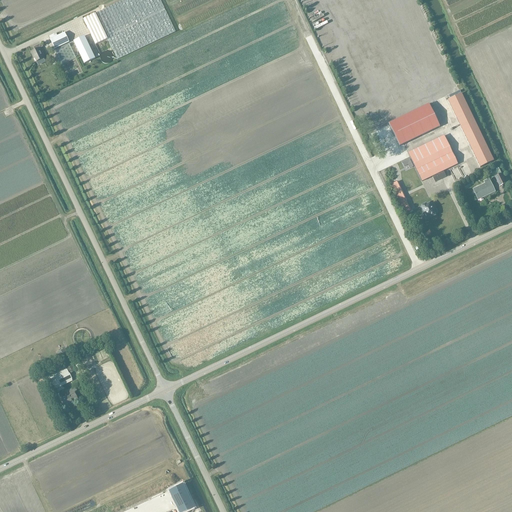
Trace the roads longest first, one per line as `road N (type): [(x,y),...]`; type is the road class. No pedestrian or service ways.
road 1 (tertiary): [(164,390),(511,224)]
road 2 (unclassified): [(164,390),(0,45)]
road 3 (tertiary): [(0,468),(164,390)]
road 4 (unclassified): [(222,511),(164,390)]
